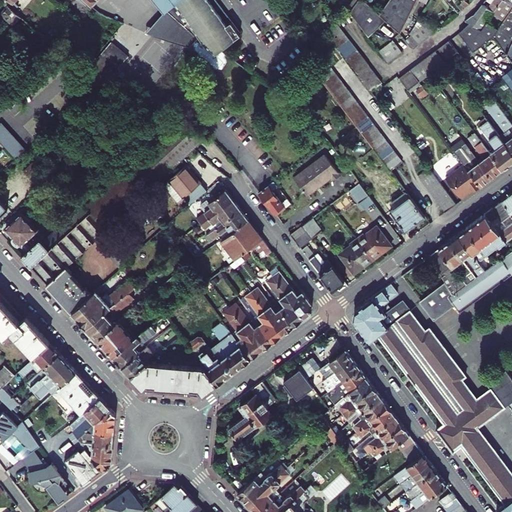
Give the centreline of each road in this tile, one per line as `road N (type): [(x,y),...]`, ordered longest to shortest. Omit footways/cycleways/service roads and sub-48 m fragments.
road 1 (residential): [(482,511),(331,311)]
road 2 (residential): [(331,311),(511,174)]
road 3 (residential): [(145,419),(0,259)]
road 4 (residential): [(331,311),(199,408),(175,413)]
road 5 (residential): [(234,181),(331,311)]
